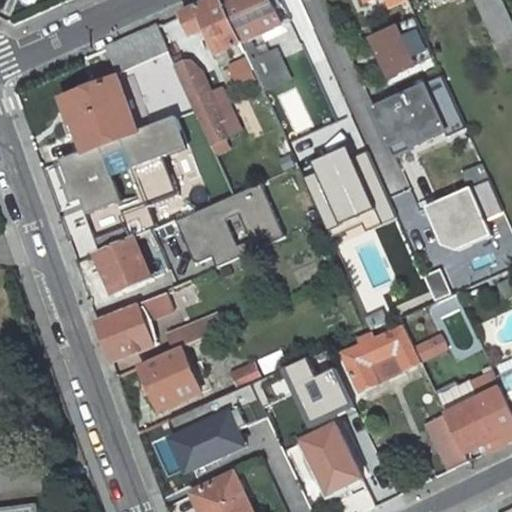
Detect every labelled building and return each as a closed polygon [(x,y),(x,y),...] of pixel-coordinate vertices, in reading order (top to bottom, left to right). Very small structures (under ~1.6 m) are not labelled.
[(243,43),(244,42),(225,0),(216,0),(185,14),(194,36),(204,31),(210,29),(221,53),(243,43)] [(225,0),(244,42),(251,39),(284,25),(275,6),(272,0),(225,0)] [(385,0),(389,9),(410,0),(409,0),(385,0)] [(475,0),(494,42),(511,33),(511,22),(501,0),(475,0)] [(413,20),(366,39),(385,81),(414,68),(431,58),(413,20)] [(159,26),(108,49),(120,74),(146,62),(171,120),(197,110),(177,67),(174,60),(159,26)] [(210,29),(204,31),(215,56),(221,53),(210,29)] [(511,33),(494,42),(507,71),(511,69),(511,68),(511,33)] [(244,42),(243,43),(247,52),(252,62),(260,59),(251,39),(244,42)] [(260,59),(252,62),(255,69),(260,80),(261,81),(262,81),(287,69),(278,50),(260,59)] [(234,80),(255,69),(252,62),(247,52),(226,63),(234,80)] [(187,63),(183,56),(174,60),(177,67),(187,63)] [(197,110),(211,141),(212,143),(226,137),(220,122),(225,120),(204,74),(193,63),(187,63),(177,67),(197,110)] [(255,69),(234,80),(239,91),(260,80),(255,69)] [(262,81),(266,92),(291,80),(287,69),(262,81)] [(468,129),(441,75),(367,110),(385,152),(411,151),(468,129)] [(88,152),(141,131),(120,80),(65,101),(74,124),(68,126),(72,137),(81,133),(88,152)] [(180,153),(167,121),(141,131),(88,152),(62,162),(75,195),(70,197),(76,215),(99,206),(104,221),(92,225),(102,254),(137,239),(161,228),(153,209),(183,196),(168,157),(180,153)] [(415,191),(387,199),(416,250),(440,241),(448,258),(497,241),(490,222),(507,215),(489,182),(483,166),(462,176),(471,191),(423,211),(415,191)] [(216,199),(231,189),(221,175),(206,185),(216,199)] [(286,236),(262,184),(176,222),(195,264),(202,265),(215,261),(219,269),(286,236)] [(102,254),(98,256),(119,301),(158,284),(137,239),(102,254)] [(175,291),(156,299),(157,303),(177,295),(175,291)] [(177,295),(157,303),(162,316),(182,308),(177,295)] [(150,301),(99,321),(110,352),(114,362),(156,346),(142,310),(152,306),(150,301)] [(471,321),(476,331),(484,328),(479,318),(471,321)] [(170,337),(177,352),(184,349),(216,335),(209,320),(170,337)] [(345,354),(362,392),(378,385),(373,374),(383,369),(400,361),(403,368),(405,372),(422,364),(405,326),(375,341),(373,336),(355,344),(357,349),(345,354)] [(445,336),(436,340),(442,352),(450,348),(445,336)] [(177,352),(143,367),(163,412),(204,394),(184,349),(177,352)] [(285,363),(281,352),(261,362),(265,372),(285,363)] [(310,359),(287,369),(314,425),(355,406),(337,370),(319,378),(310,359)] [(400,361),(383,369),(386,375),(403,368),(400,361)] [(262,378),(256,364),(234,374),(240,388),(262,378)] [(459,383),(437,394),(448,415),(466,454),(486,444),(483,438),(501,429),(509,443),(511,441),(511,405),(499,380),(497,374),(475,385),(474,382),(461,388),(459,383)] [(511,374),(499,380),(511,405),(511,374)] [(232,409),(174,433),(191,476),(250,452),(232,409)] [(470,462),(466,454),(448,415),(429,423),(451,471),(470,462)] [(331,495),(365,479),(338,425),(305,442),(331,495)] [(236,474),(230,477),(243,504),(249,501),(236,474)] [(194,494),(202,511),(254,511),(249,501),(243,504),(230,477),(194,494)]
